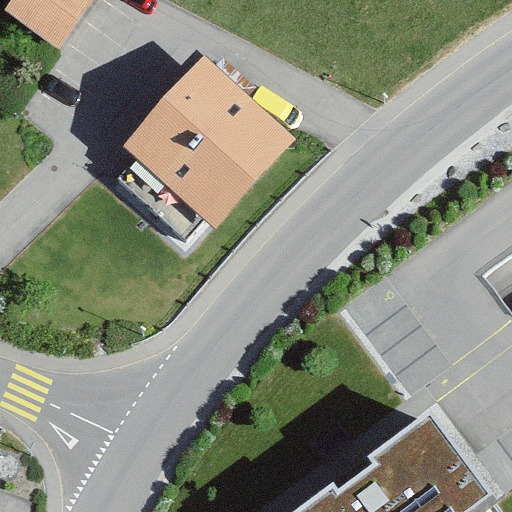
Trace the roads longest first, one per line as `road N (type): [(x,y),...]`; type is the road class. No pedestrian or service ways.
road 1 (unclassified): [(141,447),(256,304),(427,126),(511,69)]
road 2 (residential): [(141,447),(0,385)]
